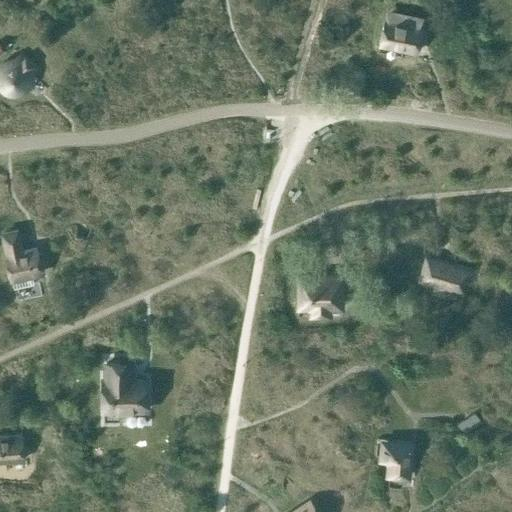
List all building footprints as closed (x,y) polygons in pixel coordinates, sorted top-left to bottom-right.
[(398,19),(385,17),(380,43),(417,51),(423,25),(425,16),(399,11),(398,19)] [(0,82),(0,83),(1,84),(1,85),(2,86),(3,87),(4,88),(6,89),(7,90),(8,91),(9,91),(11,91),(12,92),(14,92),(15,92),(17,92),(18,91),(20,91),(21,90),(22,90),(23,89),(25,88),(26,87),(26,86),(27,84),(28,83),(29,82),(29,80),(29,79),(29,77),(30,76),(29,76),(38,67),(21,52),(16,61),(14,61),(13,61),(12,61),(10,62),(9,62),(7,63),(6,63),(5,64),(4,65),(3,66),(2,67),(1,68),(0,70),(0,82)] [(12,278),(13,278),(14,287),(34,283),(32,274),(42,272),(36,247),(22,250),(18,230),(3,233),(7,254),(12,278)] [(77,240),(75,251),(86,253),(88,242),(77,240)] [(470,269),(426,256),(419,279),(464,292),(470,269)] [(299,306),(310,306),(310,316),(330,316),(330,306),(341,306),(341,275),(299,275),(299,306)] [(369,296),(359,295),(359,308),(369,309),(369,296)] [(104,409),(147,409),(147,378),(132,378),(132,363),(106,363),(106,379),(104,379),(104,409)] [(482,423),(474,411),(456,424),(464,435),(482,423)] [(0,435),(0,460),(23,459),(21,434),(0,435)] [(410,447),(400,446),(392,442),(383,444),(382,460),(390,461),(389,475),(407,476),(410,447)] [(294,511),(317,511),(311,502),(294,511)]
